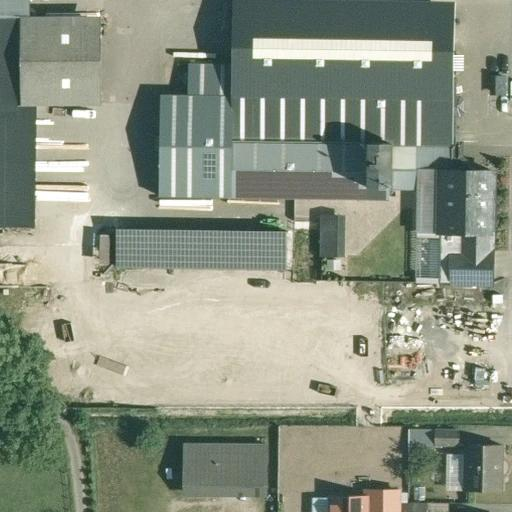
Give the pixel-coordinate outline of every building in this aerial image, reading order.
[(0,0),(0,225),(25,225),(24,108),(24,24),(33,24),(32,0),(0,0)] [(455,18),(276,16),(276,6),(256,6),(256,2),(244,2),(244,5),(236,5),(234,62),(188,61),(187,92),(233,92),(233,143),(372,145),(371,186),(392,187),(393,145),(426,146),(426,152),(423,152),(422,183),(424,183),(431,183),(432,145),(453,145),(455,18)] [(33,24),(24,24),(24,108),(99,108),(99,24),(33,24)] [(232,197),(232,183),(233,143),(233,92),(187,92),(164,92),(163,197),(232,197)] [(372,145),(233,143),(232,183),(371,186),(372,145)] [(426,146),(393,145),(392,187),(424,188),(424,183),(422,183),(423,152),(426,152),(426,146)] [(453,145),(432,145),(431,183),(442,183),(442,171),(454,171),(454,159),(458,159),(458,145),(453,145)] [(454,171),(442,171),(442,183),(441,233),(458,233),(458,251),(472,251),(472,233),(493,234),(493,232),(490,232),(490,213),(493,213),(494,172),(454,171)] [(322,215),(322,256),(347,256),(347,215),(322,215)] [(289,232),(119,230),(119,269),(289,270),(289,232)] [(458,251),(453,251),(452,283),(492,284),(493,252),(472,251),(458,251)] [(80,286),(44,286),(44,314),(79,315),(80,286)] [(436,431),(409,430),(409,453),(435,454),(435,445),(436,431)] [(460,432),(436,431),(435,445),(459,445),(460,432)] [(268,445),(186,444),(185,486),(268,487),(268,445)] [(501,445),(467,445),(467,456),(467,476),(467,491),(501,491),(501,445)] [(467,456),(450,455),(450,476),(467,476),(467,456)] [(372,489),(372,492),(372,511),(399,511),(400,489),(372,489)] [(340,511),(372,511),(372,492),(340,493),(340,511)] [(424,511),(425,503),(403,503),(403,511),(424,511)] [(430,503),(429,511),(449,511),(449,504),(430,503)]
